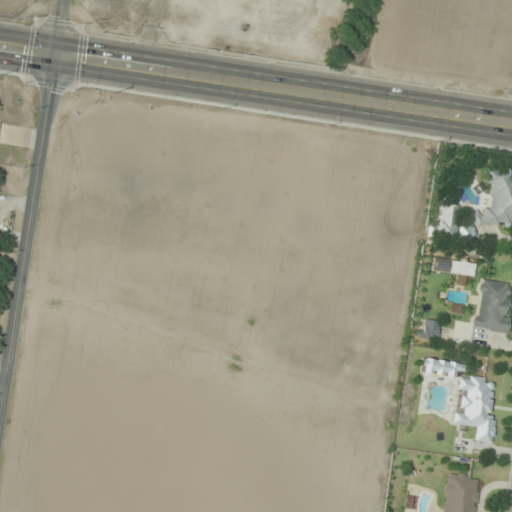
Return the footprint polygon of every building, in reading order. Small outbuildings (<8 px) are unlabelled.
[(511,169),(486,167),(484,182),(490,183),(487,212),(472,211),(470,223),(510,227),(511,221),(511,169)] [(434,235),(450,241),(462,207),(445,201),(434,235)] [(472,276),(474,263),(449,259),(447,272),(456,274),(454,284),(463,285),(465,274),(472,276)] [(473,329),(505,333),(511,283),(479,279),(473,329)] [(420,339),(436,339),(436,320),(420,320),(420,339)] [(491,443),(494,416),(488,415),(492,379),(460,375),(457,409),(453,408),(451,427),(474,429),(473,441),(491,443)] [(473,511),(479,477),(447,472),(441,511),(473,511)]
